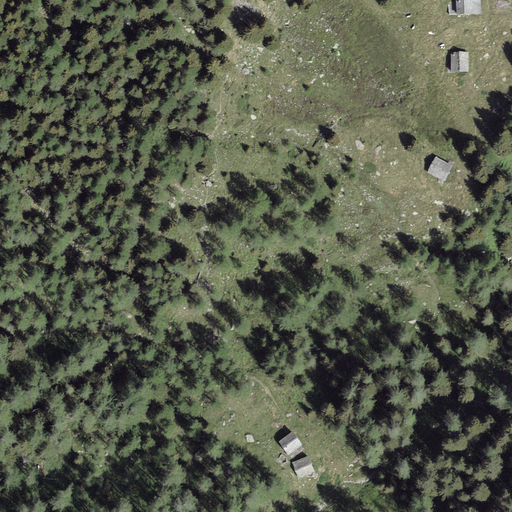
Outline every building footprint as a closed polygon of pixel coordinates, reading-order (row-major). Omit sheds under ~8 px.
[(456,0),(457,15),(481,15),(480,0),(456,0)] [(468,53),(450,54),(451,73),(469,72),(468,53)] [(430,158),(421,176),(442,188),(450,169),(430,158)] [(301,444),(289,432),(277,444),(288,456),(301,444)] [(308,457),(292,463),(299,479),(314,473),(308,457)]
